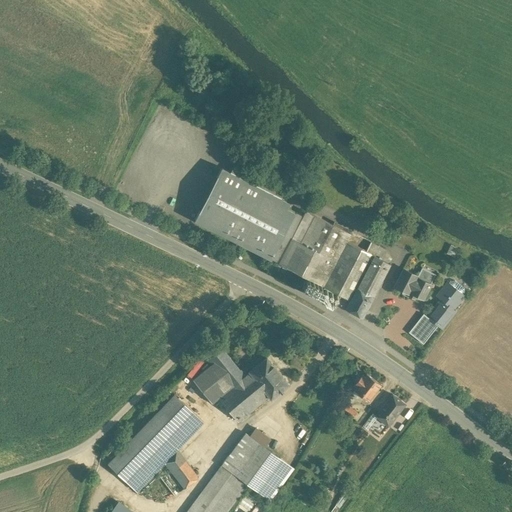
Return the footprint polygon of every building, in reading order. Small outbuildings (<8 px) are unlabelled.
[(290,203),(222,168),(195,220),(279,263),(303,216),(287,208),(290,203)] [(337,261),(301,242),(315,215),(306,211),(303,216),(279,263),(307,278),(324,286),(337,261)] [(351,234),(315,215),(301,242),(337,261),(351,234)] [(387,250),(351,232),(351,234),(337,261),(324,286),(340,295),(351,300),(346,309),(362,318),(373,296),(390,263),(383,259),(387,250)] [(418,276),(403,269),(394,286),(403,291),(402,294),(408,297),(410,294),(416,297),(416,296),(423,299),(431,284),(436,274),(422,267),(418,276)] [(324,286),(307,278),(302,288),(306,290),(319,297),(324,287),(324,286)] [(455,281),(450,281),(449,283),(448,282),(437,296),(441,300),(427,317),(438,325),(438,326),(441,328),(456,310),(453,308),(464,295),(463,294),(465,293),(464,288),(455,281)] [(340,295),(324,286),(324,287),(319,297),(318,297),(335,306),(340,295)] [(424,315),(417,324),(416,323),(409,332),(418,339),(421,335),(427,339),(438,326),(438,325),(427,317),(424,315)] [(245,376),(222,347),(208,358),(213,363),(232,387),(245,376)] [(289,384),(267,357),(249,371),(250,373),(269,396),(271,399),(289,384)] [(213,363),(193,379),(213,404),(219,398),(232,387),(213,363)] [(232,387),(219,398),(238,422),(269,396),(250,373),(245,376),(232,387)] [(380,386),(366,376),(363,379),(360,377),(353,388),(356,390),(354,392),(363,398),(369,402),(380,386)] [(363,398),(354,392),(352,391),(350,395),(360,402),(363,398)] [(173,392),(109,464),(138,492),(157,472),(175,496),(198,479),(177,451),(204,422),(173,392)] [(392,394),(376,416),(389,426),(405,404),(392,394)] [(357,412),(347,405),(342,411),(351,419),(357,412)] [(277,442),(256,427),(249,435),(270,451),(277,442)] [(245,432),(221,465),(248,484),(270,501),(294,468),(270,451),(249,435),(245,432)] [(221,465),(186,511),(227,511),(248,484),(221,465)] [(129,511),(118,503),(111,511),(129,511)]
